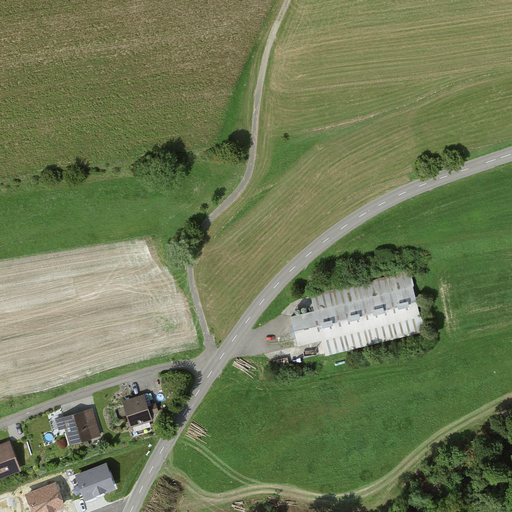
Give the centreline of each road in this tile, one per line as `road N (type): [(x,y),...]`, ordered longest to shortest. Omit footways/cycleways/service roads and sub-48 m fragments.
road 1 (track): [(290,0),(263,77),(251,173),(205,229),(193,260),(215,367)]
road 2 (tertiary): [(215,367),(265,299),(366,213),(511,156)]
road 3 (residential): [(215,367),(158,370),(0,425)]
road 4 (tertiary): [(131,511),(215,367)]
